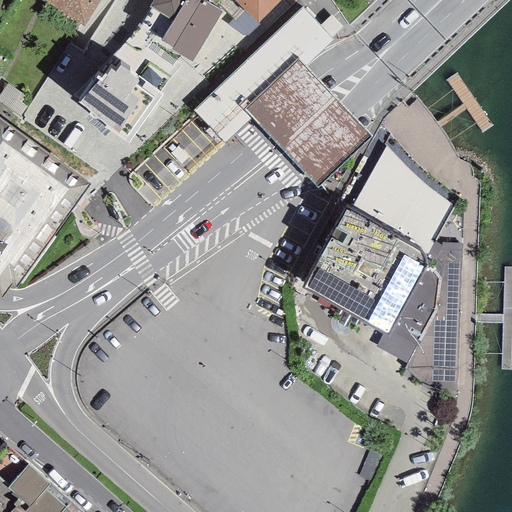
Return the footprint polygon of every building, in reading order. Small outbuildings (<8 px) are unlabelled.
[(56,0),(82,17),(92,0),(56,0)] [(152,0),(152,2),(162,8),(175,16),(164,35),(175,42),(192,51),(206,28),(218,7),(207,0),(242,0),(257,14),(270,0),(152,0)] [(224,140),(332,38),(302,6),(194,108),(224,140)] [(335,98),(305,66),(251,117),(280,148),(315,185),(369,134),(335,98)] [(111,89),(95,115),(128,136),(147,107),(157,91),(134,77),(123,70),(111,89)] [(50,220),(81,177),(0,117),(0,258),(14,269),(42,230),(50,220)] [(424,252),(421,246),(396,232),(345,204),(304,281),(388,328),(426,261),(424,252)] [(447,246),(459,224),(449,219),(437,240),(447,246)] [(426,261),(388,328),(418,345),(443,301),(437,299),(437,288),(445,270),(444,265),(440,258),(421,246),(424,252),(426,261)] [(93,511),(92,511),(91,511),(81,511),(45,480),(50,474),(6,435),(0,439),(0,511),(93,511)]
